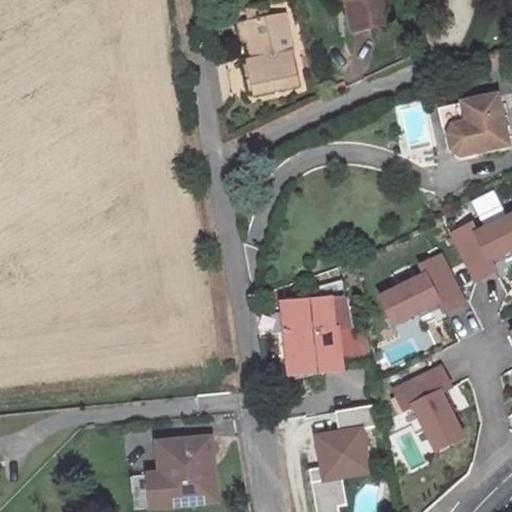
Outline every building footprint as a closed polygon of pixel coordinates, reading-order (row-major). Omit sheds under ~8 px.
[(345,0),(346,1),(352,32),(392,24),(387,0),(345,0)] [(265,7),(247,11),(249,22),(268,18),(265,7)] [(300,88),(286,15),(268,18),(249,22),(247,22),(251,41),(254,61),(247,62),(251,79),(246,80),(249,95),(254,94),(255,98),(300,88)] [(251,41),(247,22),(239,24),(242,43),(251,41)] [(460,155),(473,152),(508,145),(498,96),(463,103),(468,126),(464,127),(459,104),(444,107),(451,147),(460,155)] [(511,252),(511,214),(477,233),(473,226),(455,235),(478,281),(498,272),(493,262),(511,252)] [(465,303),(441,255),(421,266),(426,276),(382,298),(395,324),(439,301),(445,313),(465,303)] [(343,283),(316,289),(317,300),(284,304),(290,361),(294,360),(295,372),(342,368),(338,332),(352,331),(343,283)] [(442,367),(394,391),(404,412),(415,406),(438,452),(465,438),(442,391),(451,386),(442,367)] [(378,405),(338,413),(341,433),(318,438),(323,468),(310,470),(317,511),(341,511),(340,507),(349,505),(344,478),(372,473),(364,429),(382,425),(378,405)] [(159,444),(162,476),(170,475),(173,506),(217,501),(210,440),(159,444)] [(173,506),(170,475),(162,476),(165,507),(173,506)]
